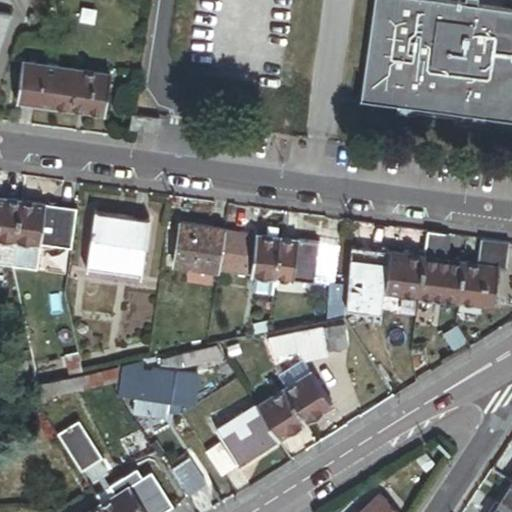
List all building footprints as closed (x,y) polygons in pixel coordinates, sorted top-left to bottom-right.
[(511,10),(436,0),(375,0),(362,100),(466,115),(511,120),(511,10)] [(0,51),(11,15),(0,13),(0,51)] [(110,74),(21,63),(16,103),(104,115),(110,74)] [(158,118),(132,114),(130,128),(156,131),(158,118)] [(23,204),(0,201),(0,268),(14,271),(23,204)] [(36,273),(44,207),(23,204),(14,271),(36,273)] [(99,216),(93,261),(117,265),(118,259),(148,264),(154,224),(99,216)] [(222,274),(228,232),(186,226),(180,270),(222,276),(222,274)] [(271,238),(228,232),(222,274),(260,280),(274,282),(279,282),(285,241),(280,240),(281,232),(272,231),(271,238)] [(431,261),(449,263),(452,238),(435,236),(431,261)] [(324,246),(285,241),(279,282),(318,287),(324,246)] [(511,246),(489,243),(486,269),(503,271),(503,273),(511,273),(511,246)] [(344,249),(324,246),(318,287),(337,290),(338,290),(344,249)] [(425,300),(431,261),(394,256),(388,295),(425,300)] [(117,265),(93,261),(91,269),(146,277),(148,264),(118,259),(117,265)] [(449,263),(431,261),(425,300),(466,306),(472,267),(449,263)] [(486,269),(472,267),(466,306),(497,310),(503,273),(503,271),(486,269)] [(376,278),(353,276),(352,292),(350,319),(372,321),(376,278)] [(258,290),(272,292),(274,282),(260,280),(258,290)] [(335,319),(350,319),(352,292),(338,290),(337,290),(335,319)] [(439,325),(423,323),(419,350),(436,351),(439,325)] [(296,330),(258,338),(268,355),(300,348),(296,330)] [(329,330),(310,335),(315,358),(334,355),(329,330)] [(186,357),(189,369),(228,361),(220,349),(186,357)] [(168,368),(189,369),(186,357),(169,360),(168,368)] [(69,361),(73,379),(85,376),(82,358),(69,361)] [(35,364),(15,368),(20,390),(40,386),(35,364)] [(196,410),(201,379),(155,372),(154,375),(145,373),(146,366),(109,375),(117,388),(124,399),(139,401),(137,417),(169,422),(170,418),(182,420),(183,407),(196,410)] [(316,374),(290,390),(311,423),(337,407),(316,374)] [(84,380),(87,395),(117,388),(109,375),(84,380)] [(84,380),(30,391),(39,405),(87,395),(84,380)] [(311,423),(290,390),(261,408),(261,409),(282,442),(311,423)] [(242,466),(282,442),(261,409),(249,417),(247,415),(238,421),(221,431),(220,432),(242,466)] [(221,431),(238,421),(235,416),(218,426),(221,431)] [(58,435),(82,474),(103,462),(107,460),(82,420),(58,435)] [(223,445),(209,454),(223,476),(238,467),(223,445)] [(189,459),(173,469),(190,497),(207,486),(189,459)] [(112,477),(103,462),(82,474),(102,507),(132,488),(127,479),(112,488),(107,480),(112,477)] [(102,507),(105,511),(172,511),(178,509),(156,473),(132,488),(102,507)] [(511,511),(511,487),(495,511),(511,511)] [(394,511),(379,496),(362,511),(394,511)]
